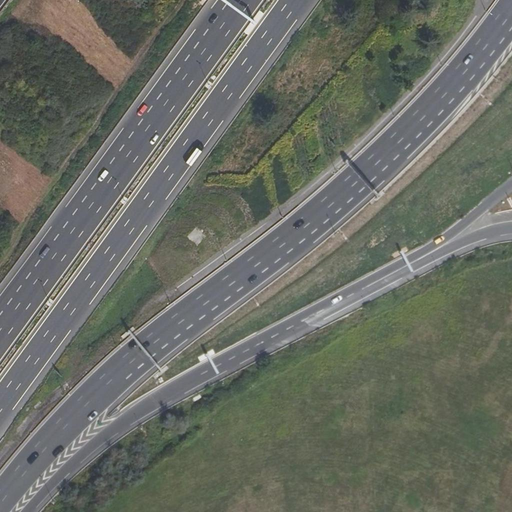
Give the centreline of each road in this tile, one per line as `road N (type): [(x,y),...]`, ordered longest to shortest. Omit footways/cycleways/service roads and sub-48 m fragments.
road 1 (motorway): [(0,498),(105,385),(412,132),(511,10)]
road 2 (motorway): [(0,404),(296,0)]
road 3 (motorway): [(27,511),(62,471),(150,403),(420,256)]
road 4 (motorway): [(241,0),(0,328)]
